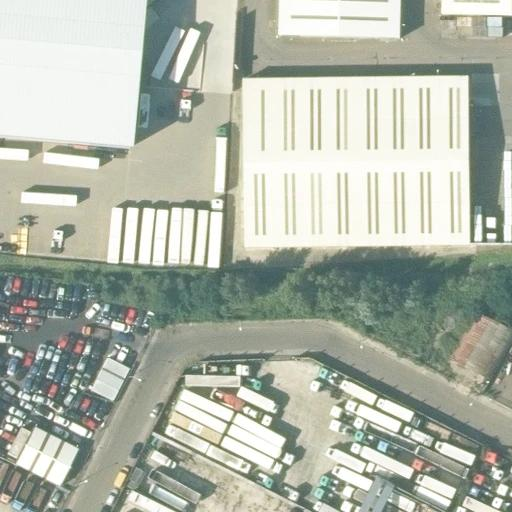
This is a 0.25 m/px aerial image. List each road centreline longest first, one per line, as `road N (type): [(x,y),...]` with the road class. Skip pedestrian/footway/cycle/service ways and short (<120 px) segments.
road 1 (unclassified): [(88,511),(166,353),(184,341),(311,336),(511,432)]
road 2 (unknown): [(227,0),(226,47),(511,48)]
